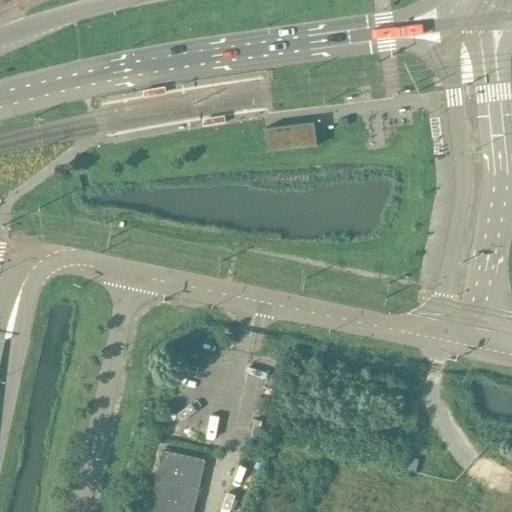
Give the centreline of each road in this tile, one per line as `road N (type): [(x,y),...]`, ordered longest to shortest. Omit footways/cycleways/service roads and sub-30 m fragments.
road 1 (unclassified): [(83,511),(132,276),(433,339)]
road 2 (secondary): [(0,100),(174,61),(445,25)]
road 3 (unclassified): [(469,346),(500,172),(483,18)]
road 4 (unclassified): [(445,25),(461,185),(433,339)]
road 5 (secondary): [(132,0),(0,37)]
